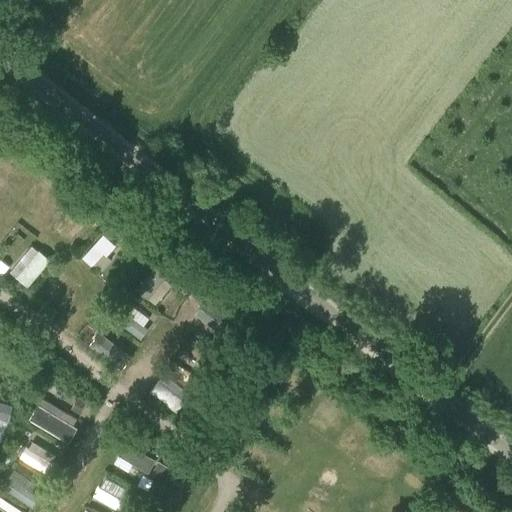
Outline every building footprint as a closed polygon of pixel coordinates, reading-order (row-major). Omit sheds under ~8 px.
[(0,144),(8,133),(0,126),(0,144)] [(0,223),(40,170),(7,146),(0,155),(0,223)] [(76,206),(58,228),(75,242),(93,220),(76,206)] [(88,259),(108,272),(129,238),(109,226),(88,259)] [(36,243),(11,270),(29,286),(54,260),(36,243)] [(141,285),(155,296),(177,269),(163,258),(141,285)] [(182,311),(216,336),(231,316),(197,290),(182,311)] [(125,322),(142,339),(154,327),(138,310),(125,322)] [(163,372),(150,391),(181,411),(194,392),(163,372)] [(327,398),(315,415),(332,427),(344,410),(327,398)] [(0,399),(0,428),(8,431),(17,404),(0,399)] [(35,423),(75,441),(83,424),(42,406),(35,423)] [(361,450),(369,426),(349,420),(342,444),(361,450)] [(383,437),(370,458),(393,472),(406,451),(383,437)] [(51,475),(62,457),(31,438),(20,455),(51,475)] [(121,446),(115,470),(167,484),(174,460),(121,446)] [(6,487),(36,507),(48,489),(18,470),(6,487)] [(104,489),(131,504),(138,492),(111,477),(104,489)]
